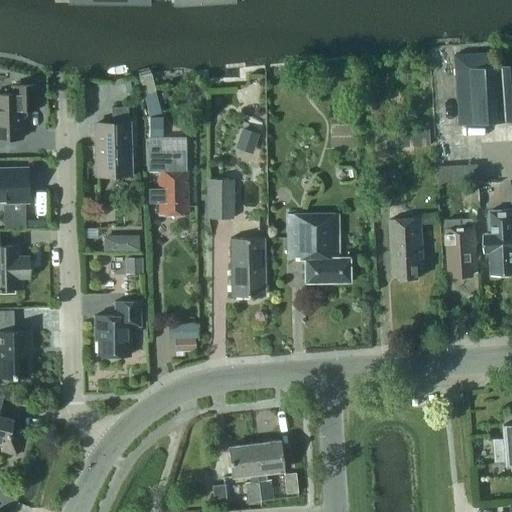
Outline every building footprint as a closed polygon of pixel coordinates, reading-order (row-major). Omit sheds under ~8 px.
[(239,8),(238,0),(159,0),(161,14),(239,8)] [(511,64),(494,65),(493,51),(469,53),(473,123),(511,120),(511,64)] [(0,138),(24,137),(23,109),(39,109),(38,84),(12,85),(12,94),(0,93),(0,138)] [(161,112),(156,92),(143,95),(147,115),(161,112)] [(113,123),(96,124),(98,174),(131,173),(129,122),(129,123),(128,107),(112,107),(113,123)] [(149,117),(149,139),(164,139),(164,117),(149,117)] [(259,134),(242,128),(235,148),(253,154),(259,134)] [(431,145),(430,130),(377,133),(377,149),(431,145)] [(189,214),(188,170),(187,170),(186,152),(162,152),(161,144),(148,144),(149,171),(159,171),(159,188),(149,188),(149,202),(160,202),(160,215),(189,214)] [(478,163),(439,165),(440,184),(479,182),(478,163)] [(0,202),(3,202),(25,202),(29,202),(28,167),(0,167),(0,202)] [(376,172),(377,199),(393,198),(392,171),(376,172)] [(209,218),(233,218),(233,179),(209,178),(209,218)] [(479,182),(469,183),(470,206),(480,206),(479,182)] [(25,202),(3,202),(4,228),(26,227),(25,202)] [(511,208),(490,210),(492,232),(486,233),(487,257),(492,256),(493,273),(511,271),(511,208)] [(439,212),(423,213),(424,223),(440,223),(439,212)] [(339,257),(338,213),(287,214),(288,259),(305,258),(305,282),(350,281),(350,257),(339,257)] [(425,268),(422,217),(390,218),(393,273),(399,273),(399,278),(419,277),(419,268),(425,268)] [(474,226),(474,217),(462,218),(463,226),(447,227),(449,269),(455,268),(455,275),(474,274),(473,267),(478,267),(476,226),(474,226)] [(103,252),(140,250),(139,234),(103,236),(103,252)] [(265,295),(264,237),(231,238),(232,295),(265,295)] [(0,245),(0,288),(21,288),(20,277),(30,277),(29,256),(20,256),(20,245),(0,245)] [(126,274),(143,273),(142,257),(125,257),(126,274)] [(141,325),(140,301),(115,301),(116,315),(98,315),(99,355),(128,355),(127,326),(141,325)] [(15,331),(14,310),(0,309),(0,376),(31,375),(30,346),(32,346),(31,330),(15,331)] [(184,348),(204,348),(205,322),(184,322),(184,348)] [(17,455),(21,439),(10,436),(14,419),(0,416),(0,412),(4,395),(0,394),(0,444),(3,445),(1,451),(17,455)] [(511,423),(505,424),(506,438),(494,440),(495,461),(508,460),(509,464),(511,464),(511,423)] [(267,480),(266,472),(284,470),(280,440),(254,443),(261,500),(260,500),(260,501),(273,499),(271,479),(267,480)] [(261,500),(254,443),(228,447),(231,477),(250,474),(251,482),(246,482),(249,502),(260,501),(260,500),(261,500)] [(298,492),(296,472),(284,473),(286,493),(298,492)] [(227,504),(225,484),(213,485),(215,506),(227,504)]
